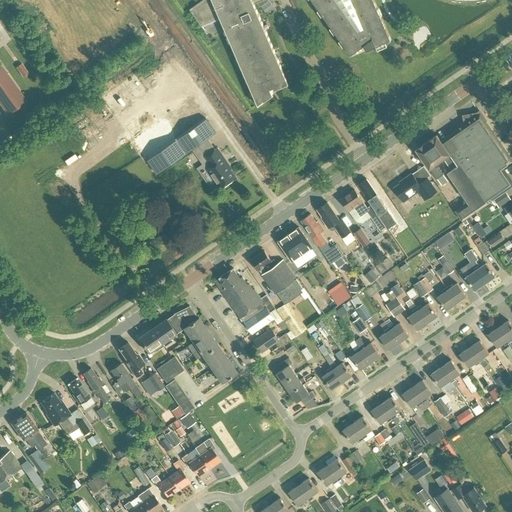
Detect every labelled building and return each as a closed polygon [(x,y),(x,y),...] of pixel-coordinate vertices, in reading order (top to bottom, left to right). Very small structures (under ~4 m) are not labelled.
[(202,0),(190,9),(202,27),(221,19),(258,105),(274,94),(272,91),(289,84),(258,13),(254,4),(257,2),(260,6),(266,2),(264,0),(268,0),(269,1),(270,0),(269,0),(202,0)] [(312,0),(351,55),(364,46),(367,50),(390,40),(373,0),(312,0)] [(16,67),(23,77),(28,73),(21,63),(16,67)] [(2,66),(0,67),(0,94),(1,95),(0,97),(0,104),(8,115),(27,101),(2,66)] [(135,83),(110,100),(120,115),(145,98),(135,83)] [(192,99),(133,140),(157,174),(216,132),(192,99)] [(443,159),(451,170),(447,173),(467,202),(455,211),(462,221),(494,199),(498,206),(509,199),(505,192),(511,187),(500,170),(511,162),(511,159),(480,113),(477,114),(473,115),(473,114),(469,114),(469,116),(465,117),(466,122),(454,130),(452,127),(448,130),(450,133),(440,140),(437,135),(416,149),(436,179),(437,179),(440,184),(447,180),(443,175),(443,174),(438,167),(436,168),(434,165),(443,159)] [(205,156),(212,165),(207,169),(220,188),(236,177),(216,149),(205,156)] [(394,188),(403,202),(419,191),(425,200),(437,191),(428,178),(419,184),(412,173),(403,180),(404,181),(394,188)] [(358,185),(388,229),(396,223),(367,179),(358,185)] [(341,199),(349,211),(354,207),(361,216),(368,211),(366,209),(367,208),(355,190),(347,195),(346,194),(343,197),(343,198),(341,199)] [(511,213),(511,202),(503,208),(507,214),(510,211),(511,213)] [(328,228),(333,225),(342,238),(351,233),(341,219),(339,220),(327,203),(317,210),(323,217),(321,218),(328,228)] [(300,220),(319,247),(335,270),(348,261),(336,243),(330,247),(320,232),(323,230),(318,222),(317,223),(310,213),(300,220)] [(453,230),(458,237),(463,233),(459,226),(453,230)] [(299,227),(278,241),(292,261),(313,247),(299,227)] [(360,227),(354,232),(363,246),(370,241),(360,227)] [(476,232),(480,238),(486,234),(482,228),(476,232)] [(488,241),(492,246),(504,239),(500,233),(488,241)] [(435,241),(440,248),(445,245),(440,238),(435,241)] [(476,245),(483,255),(490,251),(483,241),(476,245)] [(471,249),(464,253),(474,267),(484,282),(494,275),(485,263),(479,267),(477,264),(475,261),(477,259),(471,249)] [(277,293),(285,304),(289,302),(303,292),(301,290),(303,288),(283,260),(277,264),(274,260),(271,262),(264,251),(251,260),(258,271),(260,269),(264,274),(262,275),(275,294),(277,293)] [(511,253),(501,261),(505,266),(511,260),(511,253)] [(442,257),(437,261),(447,276),(453,272),(442,257)] [(399,268),(403,272),(409,268),(406,263),(399,268)] [(471,272),(465,276),(474,289),(484,282),(474,267),(470,270),(471,272)] [(215,281),(240,318),(251,333),(273,318),(268,310),(274,306),(265,294),(260,297),(255,289),(254,290),(250,284),(249,285),(243,277),(241,278),(233,268),(215,281)] [(363,274),(369,282),(377,276),(371,268),(363,274)] [(422,283),(430,295),(435,291),(427,279),(422,283)] [(345,280),(330,289),(339,304),(354,296),(345,280)] [(391,286),(397,294),(404,289),(398,281),(391,286)] [(445,287),(456,302),(466,295),(457,282),(450,287),(449,284),(445,287)] [(415,286),(423,298),(428,295),(420,283),(415,286)] [(416,287),(409,290),(413,297),(419,294),(416,287)] [(436,297),(445,310),(456,302),(445,287),(441,289),(443,292),(436,297)] [(359,299),(359,300),(356,295),(349,299),(363,320),(370,316),(359,299)] [(395,296),(390,300),(399,313),(404,309),(395,296)] [(399,313),(390,300),(384,304),(393,316),(399,313)] [(276,308),(270,312),(277,322),(282,318),(295,338),(307,329),(289,302),(285,304),(277,309),(276,308)] [(417,307),(427,322),(437,315),(428,302),(422,307),(420,304),(417,307)] [(165,319),(138,337),(148,353),(183,328),(193,342),(187,346),(196,359),(202,355),(221,383),(236,372),(198,318),(189,306),(173,313),(174,314),(166,319),(166,318),(165,319)] [(408,316),(417,329),(427,322),(417,307),(412,310),(414,312),(408,316)] [(367,328),(360,317),(352,322),(360,332),(367,328)] [(511,324),(509,320),(498,327),(509,343),(511,340),(511,324)] [(388,327),(399,342),(409,335),(400,322),(393,326),(392,324),(388,327)] [(379,336),(388,349),(399,342),(388,327),(384,329),(386,332),(379,336)] [(488,334),(498,348),(504,343),(506,345),(509,343),(498,327),(488,334)] [(254,341),(262,352),(275,343),(278,349),(291,340),(287,333),(278,339),(271,329),(254,341)] [(481,362),(485,368),(489,365),(484,357),(484,358),(483,357),(489,353),(480,340),(470,347),(481,363),(481,362)] [(126,359),(126,362),(136,377),(143,372),(139,367),(145,363),(139,353),(136,353),(128,342),(119,348),(121,352),(121,351),(126,359)] [(359,346),(370,362),(380,355),(371,342),(365,346),(363,344),(359,346)] [(325,344),(321,347),(327,355),(331,352),(325,344)] [(308,346),(304,349),(309,358),(313,355),(308,346)] [(351,356),(360,369),(370,362),(359,346),(355,349),(357,352),(351,356)] [(477,365),(481,363),(470,347),(460,354),(469,367),(475,363),(477,365)] [(157,369),(166,382),(184,370),(174,357),(157,369)] [(277,373),(282,381),(295,372),(289,365),(293,363),(289,358),(278,366),(280,371),(277,373)] [(441,367),(456,388),(459,386),(455,380),(456,380),(455,377),(461,373),(451,360),(441,367)] [(331,367),(342,382),(352,375),(343,362),(337,366),(335,364),(331,367)] [(110,370),(125,391),(130,388),(136,397),(142,393),(121,363),(110,370)] [(322,376),(332,389),(342,382),(331,367),(327,369),(329,372),(322,376)] [(453,394),(455,397),(459,395),(455,388),(456,388),(441,367),(431,374),(440,387),(444,385),(450,396),(453,394)] [(96,393),(101,400),(107,396),(100,386),(103,384),(98,377),(96,378),(90,368),(82,374),(87,380),(86,381),(93,391),(92,391),(95,394),(96,393)] [(282,381),(290,392),(303,384),(306,382),(303,377),(300,380),(295,372),(282,381)] [(148,377),(157,391),(164,386),(155,373),(148,377)] [(476,387),(468,375),(463,379),(471,390),(476,387)] [(72,395),(79,405),(90,397),(77,378),(67,384),(74,394),(72,395)] [(165,386),(168,391),(178,384),(175,379),(165,386)] [(413,387),(429,409),(432,406),(428,400),(426,397),(432,393),(423,380),(413,387)] [(300,400),(305,404),(316,396),(312,391),(309,393),(303,384),(306,382),(303,384),(290,392),(297,402),(300,400)] [(511,390),(505,382),(498,386),(504,395),(511,390)] [(168,391),(171,395),(181,389),(178,384),(168,391)] [(417,406),(423,413),(429,409),(413,387),(403,394),(412,407),(418,403),(419,404),(417,406)] [(171,395),(175,400),(184,393),(181,389),(171,395)] [(500,390),(489,395),(491,402),(503,397),(500,390)] [(63,401),(61,402),(54,393),(41,402),(48,412),(46,413),(55,426),(60,424),(68,435),(76,429),(69,418),(72,414),(63,401)] [(175,400),(178,405),(187,398),(184,393),(175,400)] [(124,401),(131,411),(137,406),(130,396),(124,401)] [(392,396),(382,403),(393,419),(397,416),(395,414),(401,410),(392,396)] [(181,409),(191,403),(187,398),(178,405),(181,409)] [(452,414),(441,399),(434,403),(445,419),(452,414)] [(482,411),(477,402),(470,406),(476,415),(482,411)] [(183,413),(184,414),(194,407),(191,403),(181,409),(183,413)] [(372,411),(381,424),(387,420),(389,422),(393,419),(382,403),(372,411)] [(103,420),(109,415),(103,407),(97,411),(103,420)] [(474,416),(469,408),(456,416),(461,424),(474,416)] [(181,409),(173,414),(176,418),(183,413),(181,409)] [(35,445),(39,449),(47,443),(38,430),(39,430),(26,412),(11,422),(24,440),(26,439),(32,447),(35,445)] [(189,412),(180,418),(186,427),(195,420),(189,412)] [(149,418),(154,423),(158,418),(153,413),(149,418)] [(74,420),(82,433),(89,429),(81,416),(74,420)] [(363,416),(353,423),(364,438),(368,436),(366,434),(373,429),(363,416)] [(177,419),(173,422),(176,428),(181,425),(177,419)] [(343,430),(352,443),(358,439),(360,441),(364,438),(353,423),(343,430)] [(413,428),(428,448),(447,434),(442,426),(428,435),(420,424),(413,428)] [(177,429),(182,435),(187,431),(182,425),(177,429)] [(392,428),(397,435),(401,432),(396,425),(392,428)] [(386,428),(381,432),(385,438),(391,434),(386,428)] [(171,430),(165,435),(174,447),(180,443),(171,430)] [(190,431),(187,434),(192,442),(196,440),(190,431)] [(93,445),(102,439),(98,432),(88,438),(93,445)] [(130,441),(135,437),(131,432),(126,435),(130,441)] [(381,432),(374,437),(379,444),(385,439),(381,432)] [(496,432),(489,436),(493,442),(485,448),(492,458),(500,452),(501,454),(508,449),(496,432)] [(159,442),(166,452),(173,448),(165,437),(159,442)] [(209,439),(195,448),(201,456),(209,468),(220,460),(213,450),(215,448),(209,439)] [(132,452),(137,459),(148,452),(143,444),(132,452)] [(195,448),(181,457),(182,458),(189,467),(191,466),(197,476),(209,468),(201,456),(195,448)] [(351,454),(360,468),(366,464),(364,460),(365,459),(358,449),(351,454)] [(0,480),(21,466),(10,450),(0,457),(0,480)] [(33,452),(27,457),(40,474),(45,470),(33,452)] [(349,455),(343,460),(354,476),(360,472),(349,455)] [(339,458),(328,465),(339,481),(343,478),(341,476),(348,472),(339,458)] [(410,470),(417,481),(433,470),(425,459),(410,470)] [(170,477),(178,489),(190,481),(182,471),(184,470),(178,461),(173,464),(178,471),(170,477)] [(140,465),(136,468),(145,483),(150,481),(140,465)] [(318,472),(327,486),(333,481),(335,483),(339,481),(328,465),(318,472)] [(32,468),(26,472),(36,487),(42,482),(32,468)] [(399,474),(390,480),(394,485),(402,478),(399,474)] [(96,476),(85,483),(93,493),(103,486),(96,476)] [(160,487),(167,497),(178,489),(170,477),(161,483),(156,476),(151,479),(158,488),(160,487)] [(310,478),(299,485),(310,501),(314,498),(313,496),(319,491),(310,478)] [(460,499),(464,496),(474,511),(477,511),(487,506),(475,488),(468,492),(463,483),(453,490),(460,499)] [(289,492),(298,505),(305,501),(306,503),(310,501),(299,485),(289,492)] [(146,490),(137,496),(143,503),(148,511),(155,511),(162,508),(149,488),(146,490)] [(422,488),(417,492),(423,502),(429,498),(422,488)] [(463,511),(448,489),(435,497),(445,511),(463,511)] [(335,494),(330,498),(338,509),(343,505),(335,494)] [(329,497),(322,502),(328,511),(333,511),(337,510),(329,497)] [(281,498),(271,505),(275,511),(288,511),(290,511),(281,498)] [(75,503),(81,511),(85,511),(89,510),(81,499),(75,503)] [(148,511),(143,503),(134,509),(129,502),(124,505),(128,511),(148,511)]
